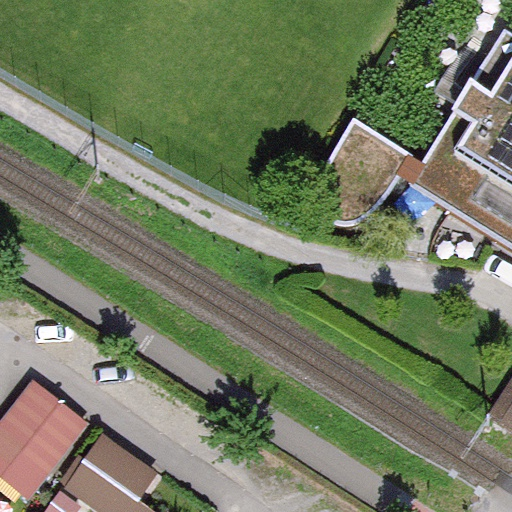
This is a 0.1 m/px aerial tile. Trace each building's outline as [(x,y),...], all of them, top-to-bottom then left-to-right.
[(511,40),(507,38),(424,176),(410,199),(496,249),(511,259),(511,40)] [(410,199),(424,176),(354,129),(328,169),(319,192),(317,210),(319,219),(326,231),(336,236),(347,238),(360,236),(374,226),(386,212),(398,192),(410,199)] [(0,430),(0,471),(34,501),(100,425),(45,378),(0,430)] [(511,386),(485,425),(509,442),(511,438),(511,386)] [(106,511),(155,511),(178,480),(108,432),(70,487),(106,511)]
